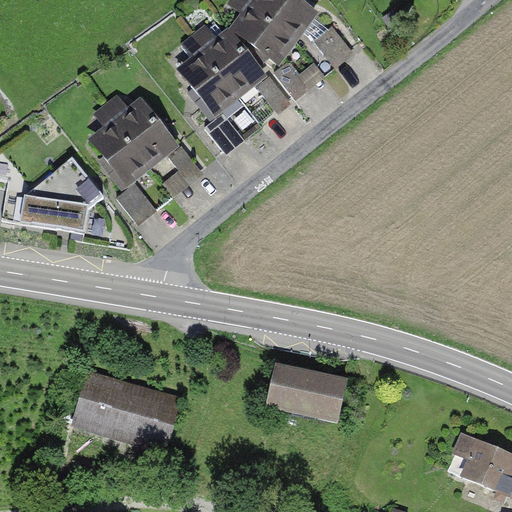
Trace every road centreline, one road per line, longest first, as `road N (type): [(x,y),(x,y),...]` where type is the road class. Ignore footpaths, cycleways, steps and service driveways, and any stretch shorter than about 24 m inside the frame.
road 1 (residential): [(159,296),(176,257),(199,232),(489,3)]
road 2 (secondary): [(511,390),(413,350),(159,296)]
road 3 (secondary): [(159,296),(0,270)]
road 4 (track): [(208,511),(134,504),(54,511)]
